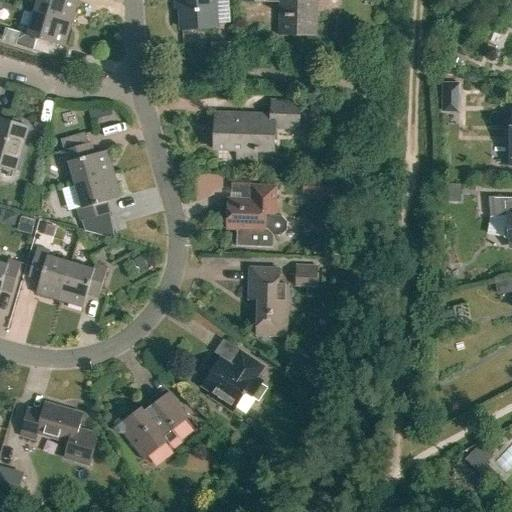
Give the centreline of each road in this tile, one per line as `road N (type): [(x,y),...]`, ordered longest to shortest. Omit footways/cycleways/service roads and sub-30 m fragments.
road 1 (track): [(421,0),(384,511)]
road 2 (residential): [(0,348),(71,358),(114,347),(148,317),(167,284),(176,233),(137,86)]
road 3 (residential): [(137,86),(60,86),(0,68)]
